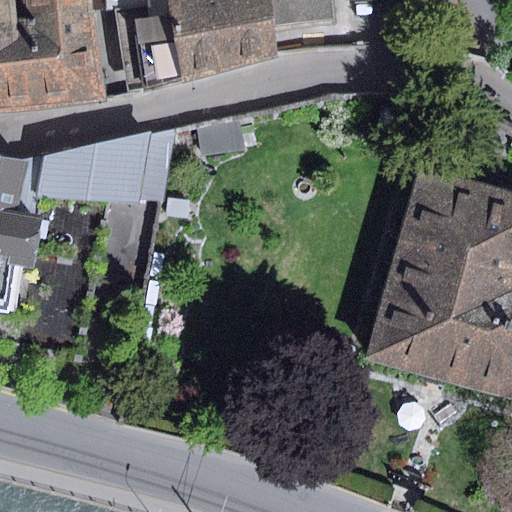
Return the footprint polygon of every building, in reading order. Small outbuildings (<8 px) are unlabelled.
[(50,0),(0,0),(0,57),(52,52),(50,0)] [(0,116),(110,104),(92,0),(50,0),(52,52),(0,57),(0,116)] [(100,0),(101,11),(116,10),(127,93),(145,91),(182,84),(168,0),(100,0)] [(168,0),(182,84),(276,58),(274,27),(271,0),(168,0)] [(271,0),(274,27),(336,22),(333,0),(271,0)] [(241,124),(198,133),(202,157),(244,152),(241,124)] [(39,198),(161,202),(175,127),(22,158),(0,155),(0,310),(4,311),(11,265),(25,266),(39,198)] [(511,192),(415,166),(363,359),(511,398),(511,192)]
